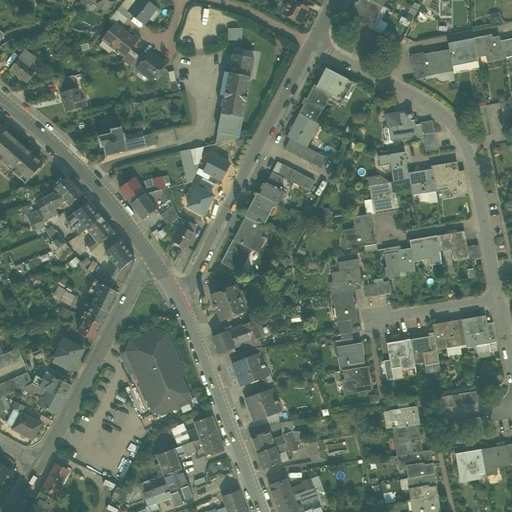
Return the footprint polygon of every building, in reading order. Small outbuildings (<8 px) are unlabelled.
[(81,0),(78,5),(84,9),(90,0),(81,0)] [(99,5),(106,11),(115,0),(90,0),(98,6),(99,5)] [(133,0),(125,0),(121,5),(129,11),(137,1),(133,0)] [(133,16),(144,24),(149,18),(148,17),(156,8),(145,0),(137,0),(137,1),(129,11),(128,12),(133,16)] [(282,14),(300,23),(308,8),(302,5),(293,0),(291,0),(289,0),(287,5),(285,9),(287,9),(284,14),(282,14)] [(372,19),(380,5),(369,0),(358,0),(349,18),(354,21),(365,27),(370,30),(375,21),(372,19)] [(275,11),(282,14),(285,9),(287,5),(280,1),(275,11)] [(121,5),(117,10),(128,19),(129,20),(133,16),(128,12),(129,11),(121,5)] [(383,7),(380,5),(372,19),(375,21),(370,30),(378,33),(388,39),(389,39),(391,35),(384,31),(377,27),(381,21),(387,9),(383,7)] [(413,16),(416,11),(412,8),(410,7),(407,13),(413,16)] [(161,12),(156,8),(148,17),(149,18),(153,21),(161,12)] [(124,24),(128,19),(117,10),(117,11),(109,20),(115,25),(115,24),(118,20),(124,24)] [(497,13),(487,16),(490,24),(500,20),(497,13)] [(407,28),(411,21),(401,16),(398,23),(407,28)] [(66,20),(60,27),(67,33),(70,28),(68,27),(70,24),(66,20)] [(354,21),(352,27),(362,32),(365,27),(354,21)] [(388,24),(381,21),(377,27),(384,31),(388,24)] [(104,40),(114,48),(126,33),(115,24),(115,25),(103,40),(104,40)] [(352,27),(349,32),(360,37),(362,32),(352,27)] [(241,29),(228,29),(228,41),(242,41),(241,29)] [(349,32),(346,37),(357,43),(360,37),(349,32)] [(137,41),(126,33),(114,48),(125,57),(130,49),(137,41)] [(378,33),(375,39),(385,44),(388,39),(378,33)] [(504,59),(503,55),(500,42),(499,36),(489,38),(489,36),(473,39),(477,56),(490,54),(491,61),(504,59)] [(354,48),(357,43),(346,37),(343,43),(354,48)] [(375,39),(372,44),(383,50),(385,44),(375,39)] [(477,61),(477,56),(473,39),(448,44),(449,49),(452,66),(477,61)] [(0,47),(3,52),(13,45),(9,40),(0,47)] [(114,48),(104,40),(100,45),(110,53),(114,48)] [(511,40),(500,42),(503,55),(511,53),(511,40)] [(372,44),(369,49),(380,55),(383,50),(372,44)] [(122,60),(126,62),(136,60),(139,56),(130,49),(125,57),(122,60)] [(377,60),(380,55),(369,49),(366,55),(377,60)] [(452,67),(452,66),(449,49),(425,54),(423,54),(427,76),(453,71),(452,67)] [(10,70),(27,83),(36,72),(29,66),(34,59),(25,52),(10,70)] [(146,74),(153,80),(166,64),(150,52),(146,56),(136,69),(143,74),(146,74)] [(411,56),(416,79),(425,77),(427,76),(423,54),(425,54),(425,52),(411,56)] [(131,65),(136,69),(146,56),(141,53),(139,56),(136,60),(131,65)] [(232,65),(230,73),(250,77),(254,59),(244,57),(234,55),(234,56),(232,65)] [(149,85),(153,80),(146,74),(143,74),(136,69),(131,65),(136,60),(126,62),(131,66),(128,69),(149,85)] [(477,61),(452,66),(452,67),(453,71),(454,74),(460,73),(460,71),(479,67),(477,61)] [(326,70),(317,87),(330,95),(342,101),(351,83),(326,70)] [(454,74),(453,71),(427,76),(425,77),(425,80),(436,78),(441,82),(447,81),(449,82),(455,81),(454,74)] [(226,96),(230,73),(224,72),(220,95),(226,96)] [(242,118),(250,77),(230,73),(226,96),(222,115),(242,118)] [(58,80),(62,93),(77,89),(74,76),(58,80)] [(324,108),(330,95),(317,87),(314,86),(299,114),(315,122),(322,108),(324,108)] [(62,93),(67,112),(83,108),(81,100),(78,88),(77,89),(62,93)] [(504,94),(497,95),(499,103),(506,101),(504,94)] [(467,102),(468,109),(474,108),(486,106),(486,102),(475,104),(475,100),(467,102)] [(500,103),(501,109),(511,106),(511,102),(511,101),(500,103)] [(126,107),(128,114),(135,112),(133,105),(126,107)] [(474,108),(476,114),(487,111),(486,106),(474,108)] [(511,112),(511,106),(501,109),(502,115),(511,112)] [(385,115),(387,128),(388,128),(392,128),(394,142),(404,140),(403,138),(407,138),(408,139),(422,137),(420,125),(415,126),(414,121),(411,121),(410,118),(412,117),(413,115),(413,113),(411,111),(409,110),(406,111),(405,113),(405,114),(399,115),(399,112),(385,115)] [(477,120),(489,117),(487,111),(476,114),(477,120)] [(511,118),(511,112),(502,115),(503,121),(511,118)] [(308,136),(315,122),(299,114),(287,137),(290,139),(295,141),(300,144),(306,147),(307,148),(312,138),(308,136)] [(222,115),(219,133),(239,137),(242,118),(222,115)] [(477,120),(478,126),(490,123),(489,117),(477,120)] [(511,125),(511,118),(503,121),(504,127),(511,125)] [(421,125),(422,135),(434,133),(433,127),(432,121),(420,123),(420,125),(421,125)] [(319,124),(315,122),(308,136),(312,138),(319,124)] [(478,126),(479,131),(491,129),(490,123),(478,126)] [(0,160),(1,161),(18,142),(0,126),(0,160)] [(104,147),(106,156),(146,147),(144,137),(126,141),(125,135),(124,133),(122,134),(120,128),(111,130),(112,134),(98,137),(101,147),(104,147)] [(389,142),(394,142),(392,128),(388,128),(387,128),(385,128),(384,129),(385,140),(384,141),(385,143),(386,144),(388,144),(389,142)] [(492,135),(491,129),(479,131),(479,132),(480,137),(492,135)] [(142,132),(125,135),(126,141),(144,137),(142,132)] [(238,139),(239,137),(219,133),(217,144),(238,139)] [(144,137),(146,147),(156,145),(154,135),(144,137)] [(284,149),(290,152),(295,141),(290,139),(287,144),(284,149)] [(290,152),(295,155),(300,144),(295,141),(290,152)] [(43,164),(18,142),(1,161),(20,178),(22,176),(26,180),(25,182),(26,183),(43,164)] [(295,155),(300,158),(306,147),(300,144),(295,155)] [(203,147),(188,150),(194,178),(203,148),(203,147)] [(300,158),(306,160),(311,150),(307,148),(306,147),(300,158)] [(186,178),(187,183),(193,181),(194,178),(188,150),(180,152),(186,178)] [(306,160),(311,163),(316,153),(311,150),(306,160)] [(393,182),(409,180),(408,174),(405,152),(377,157),(379,168),(390,166),(393,182)] [(311,163),(316,166),(322,155),(316,153),(311,163)] [(204,171),(211,175),(222,180),(230,165),(212,155),(204,171)] [(326,158),(322,155),(316,166),(321,169),(327,158),(326,158)] [(272,172),(278,175),(283,165),(278,162),(275,167),(272,172)] [(432,167),(432,170),(435,185),(448,183),(449,189),(456,188),(459,187),(457,175),(455,163),(432,167)] [(278,175),(283,178),(288,167),(283,165),(278,175)] [(284,179),(288,181),(294,170),(288,167),(283,178),(284,179)] [(211,175),(204,171),(199,168),(196,174),(203,178),(208,181),(211,175)] [(288,181),(293,184),(299,173),(294,170),(288,181)] [(432,170),(408,174),(409,180),(411,190),(412,196),(436,192),(435,185),(432,170)] [(265,191),(263,197),(272,201),(278,205),(278,204),(277,203),(282,193),(284,193),(284,192),(281,190),(281,189),(282,190),(283,188),(282,188),(283,185),(281,184),(284,179),(283,178),(278,175),(272,172),(272,173),(265,185),(262,184),(260,189),(265,191)] [(293,184),(299,186),(304,176),(299,173),(293,184)] [(456,188),(457,194),(467,193),(464,174),(457,175),(459,187),(456,188)] [(168,175),(162,177),(165,186),(171,185),(168,175)] [(367,177),(369,186),(389,183),(379,175),(367,177)] [(153,179),(155,185),(156,191),(158,191),(166,189),(165,186),(162,177),(162,176),(153,179)] [(299,186),(304,189),(310,178),(304,176),(299,186)] [(509,179),(501,177),(499,184),(506,187),(509,179)] [(58,193),(60,195),(62,197),(75,186),(67,178),(55,189),(58,193)] [(120,189),(131,204),(145,194),(146,193),(143,190),(134,178),(120,189)] [(208,181),(203,178),(200,184),(205,186),(212,190),(215,184),(208,181)] [(315,181),(310,178),(304,189),(309,192),(315,181)] [(155,185),(153,179),(143,182),(145,189),(155,185)] [(393,182),(389,183),(391,193),(395,192),(411,190),(409,180),(393,182)] [(371,200),(373,212),(394,208),(391,193),(389,183),(369,186),(371,200)] [(435,185),(436,192),(449,190),(449,189),(448,183),(435,185)] [(146,194),(156,191),(155,185),(145,189),(143,190),(146,193),(146,194)] [(75,186),(62,197),(66,202),(70,206),(82,195),(75,186)] [(212,190),(205,186),(203,191),(210,195),(212,190)] [(210,195),(203,191),(198,188),(188,207),(203,215),(213,196),(210,195)] [(166,189),(158,191),(161,196),(164,204),(170,199),(166,189)] [(265,191),(260,189),(257,194),(258,194),(263,197),(265,191)] [(149,200),(161,196),(158,191),(156,191),(146,194),(146,193),(145,194),(149,200)] [(278,204),(278,205),(283,207),(290,195),(284,192),(284,193),(282,193),(277,203),(278,204)] [(438,203),(436,192),(412,196),(413,202),(425,202),(429,202),(429,204),(438,203)] [(46,205),(62,197),(60,195),(58,196),(57,193),(55,193),(43,200),(46,205)] [(142,220),(156,210),(149,200),(145,194),(131,204),(142,220)] [(260,224),(272,201),(263,197),(258,194),(246,217),(260,224)] [(64,202),(66,202),(62,197),(46,205),(50,212),(56,209),(65,205),(64,202)] [(37,203),(40,209),(46,205),(43,200),(37,203)] [(373,212),(371,200),(363,201),(366,213),(373,212)] [(272,201),(260,224),(264,227),(273,208),(275,209),(278,205),(272,201)] [(88,202),(74,214),(79,219),(80,221),(87,229),(101,217),(98,214),(88,202)] [(50,212),(46,205),(40,209),(43,215),(44,215),(50,212)] [(23,208),(31,226),(35,224),(42,222),(46,220),(44,215),(43,215),(40,209),(31,213),(28,206),(23,208)] [(160,216),(168,226),(179,218),(176,212),(173,206),(160,216)] [(307,206),(302,216),(307,218),(312,208),(307,206)] [(331,209),(322,208),(321,219),(330,220),(331,209)] [(44,215),(46,220),(59,215),(56,209),(50,212),(44,215)] [(468,214),(462,210),(458,215),(465,219),(468,214)] [(71,226),(79,219),(74,214),(66,220),(71,226)] [(345,237),(347,248),(358,246),(374,244),(369,215),(353,217),(356,235),(345,237)] [(87,229),(95,239),(100,245),(114,233),(104,221),(101,217),(87,229)] [(264,227),(260,224),(246,217),(245,217),(233,240),(251,249),(255,251),(262,238),(267,228),(264,227)] [(433,217),(427,221),(430,225),(436,221),(433,217)] [(184,220),(181,227),(193,233),(196,226),(184,220)] [(74,226),(81,234),(87,229),(80,221),(74,226)] [(42,222),(35,224),(37,230),(44,227),(42,222)] [(169,236),(174,239),(181,227),(176,224),(169,236)] [(45,232),(48,236),(55,231),(51,226),(45,232)] [(194,234),(193,233),(181,227),(174,239),(173,242),(186,249),(194,234)] [(48,236),(52,241),(59,236),(60,235),(56,230),(55,231),(48,236)] [(157,230),(152,233),(158,243),(168,237),(163,230),(159,233),(157,230)] [(464,232),(436,237),(439,252),(455,249),(457,261),(469,259),(467,247),(464,232)] [(53,243),(58,249),(65,243),(59,236),(52,241),(53,243)] [(441,264),(439,252),(436,237),(409,241),(411,249),(412,258),(428,255),(428,259),(429,266),(441,264)] [(265,240),(262,238),(255,251),(258,253),(265,240)] [(91,251),(100,245),(95,239),(87,246),(91,251)] [(239,272),(251,249),(233,240),(221,263),(239,272)] [(114,263),(120,270),(134,258),(120,242),(106,253),(114,263)] [(58,249),(53,243),(49,246),(54,252),(58,249)] [(54,252),(62,262),(73,253),(65,243),(58,249),(54,252)] [(358,246),(359,253),(375,250),(374,244),(358,246)] [(467,247),(469,259),(481,257),(479,245),(467,247)] [(413,262),(412,258),(411,249),(396,251),(395,247),(384,249),(387,271),(392,273),(395,273),(398,276),(415,273),(413,262)] [(47,253),(39,257),(42,263),(50,259),(47,253)] [(74,270),(82,264),(76,257),(68,263),(74,270)] [(287,257),(281,261),(285,267),(291,263),(287,257)] [(82,264),(85,268),(91,263),(87,259),(82,264)] [(334,276),(337,293),(351,291),(355,290),(354,285),(357,285),(357,281),(362,280),(358,260),(340,263),(342,275),(334,276)] [(89,271),(93,273),(98,266),(93,263),(89,271)] [(114,263),(108,275),(115,279),(120,270),(114,263)] [(333,294),(337,293),(334,276),(342,275),(340,263),(337,263),(339,272),(331,273),(333,282),(329,283),(331,294),(333,294)] [(110,289),(115,279),(108,275),(103,285),(110,289)] [(88,293),(96,298),(103,285),(100,284),(94,281),(88,293)] [(390,282),(382,284),(384,295),(392,294),(390,282)] [(110,289),(103,285),(96,298),(93,305),(109,313),(119,293),(110,289)] [(211,297),(221,322),(246,311),(236,286),(211,297)] [(53,297),(60,301),(65,291),(58,287),(53,297)] [(60,301),(70,307),(75,296),(65,291),(60,301)] [(355,318),(351,291),(337,293),(333,294),(338,321),(349,319),(355,318)] [(102,326),(109,313),(93,305),(88,313),(86,312),(84,317),(102,326)] [(72,312),(63,307),(58,315),(67,320),(72,312)] [(301,315),(291,316),(292,323),(302,321),(301,315)] [(475,341),(476,346),(490,344),(486,324),(485,316),(461,320),(462,325),(465,343),(475,341)] [(95,340),(102,326),(84,317),(81,321),(84,323),(80,332),(95,340)] [(338,321),(340,334),(352,332),(349,319),(338,321)] [(212,339),(219,355),(244,344),(258,338),(264,335),(260,324),(256,326),(253,321),(212,339)] [(432,325),(434,336),(436,349),(446,347),(446,349),(460,347),(461,347),(458,326),(457,321),(456,321),(456,323),(452,324),(451,322),(432,325)] [(486,324),(490,344),(495,343),(496,342),(492,323),(486,324)] [(458,326),(461,347),(466,346),(465,343),(462,325),(458,326)] [(151,411),(162,416),(180,408),(189,404),(190,404),(192,399),(182,377),(185,372),(168,333),(157,329),(129,341),(125,351),(126,354),(124,354),(124,356),(127,363),(128,364),(130,363),(135,375),(151,411)] [(353,338),(352,332),(340,334),(341,340),(353,338)] [(434,336),(410,340),(414,362),(424,361),(425,366),(438,364),(436,349),(434,336)] [(32,342),(27,337),(22,342),(28,347),(32,342)] [(262,348),(258,338),(244,344),(246,350),(261,348),(262,348)] [(354,345),(353,338),(341,340),(335,341),(336,348),(338,347),(354,345)] [(70,365),(74,368),(84,349),(64,339),(55,358),(70,365)] [(415,367),(414,362),(410,340),(387,344),(390,360),(391,367),(401,366),(401,369),(415,367)] [(495,343),(490,344),(476,346),(477,353),(490,351),(490,352),(497,351),(495,343)] [(340,371),(344,371),(363,367),(363,363),(365,363),(361,344),(354,345),(338,347),(340,357),(338,358),(340,371)] [(460,347),(446,349),(448,357),(461,355),(460,347)] [(12,351),(7,353),(12,364),(23,359),(20,353),(19,348),(12,351)] [(245,350),(248,358),(259,354),(260,357),(263,355),(261,348),(246,350),(245,350)] [(40,350),(32,353),(35,359),(42,356),(40,350)] [(132,376),(135,375),(130,363),(128,364),(127,363),(124,356),(124,354),(126,354),(125,351),(122,353),(121,357),(128,374),(132,376)] [(6,367),(12,364),(7,353),(3,355),(1,356),(6,367)] [(233,364),(241,386),(252,381),(265,376),(262,368),(265,367),(264,365),(263,366),(260,357),(259,354),(248,358),(233,364)] [(52,363),(67,371),(70,365),(55,358),(52,363)] [(383,362),(386,375),(392,374),(391,367),(390,360),(383,362)] [(438,364),(425,366),(426,374),(440,371),(438,364)] [(265,376),(268,383),(273,381),(267,366),(265,367),(262,368),(265,376)] [(401,366),(391,367),(392,374),(393,380),(403,378),(402,376),(401,369),(401,366)] [(368,367),(363,367),(344,371),(346,380),(341,381),(344,395),(372,391),(368,367)] [(415,367),(401,369),(402,376),(416,374),(415,367)] [(315,371),(303,369),(302,378),(313,379),(315,371)] [(492,369),(486,377),(493,382),(498,374),(492,369)] [(46,372),(42,379),(51,384),(55,377),(55,376),(46,372)] [(27,373),(22,375),(27,386),(32,384),(27,373)] [(21,388),(27,386),(22,375),(16,377),(21,388)] [(36,376),(32,384),(47,391),(55,395),(57,393),(64,398),(65,398),(71,385),(55,377),(51,384),(42,379),(36,376)] [(252,381),(255,388),(268,383),(265,376),(252,381)] [(16,391),(21,388),(16,377),(11,380),(16,391)] [(10,393),(16,391),(11,380),(5,382),(10,393)] [(0,385),(4,396),(10,393),(5,382),(0,384),(0,385)] [(270,391),(268,383),(255,388),(257,396),(270,391)] [(32,390),(44,397),(47,391),(32,384),(27,386),(21,388),(16,391),(20,393),(25,391),(30,393),(32,390)] [(246,400),(254,422),(278,413),(275,405),(278,404),(277,401),(276,401),(272,390),(270,391),(257,396),(246,400)] [(55,395),(47,391),(44,397),(40,405),(56,414),(64,398),(57,393),(55,395)] [(377,395),(369,396),(370,405),(375,404),(379,404),(377,395)] [(0,397),(0,412),(10,408),(4,396),(0,397)] [(15,402),(12,407),(22,412),(24,407),(15,402)] [(398,411),(409,409),(408,402),(397,404),(398,411)] [(192,409),(189,404),(180,408),(183,413),(192,409)] [(397,421),(398,428),(417,424),(419,424),(416,408),(409,409),(398,411),(390,412),(392,422),(397,421)] [(13,427),(21,413),(13,409),(6,423),(13,427)] [(392,422),(390,412),(383,413),(386,430),(392,429),(398,428),(397,421),(392,422)] [(12,429),(33,440),(41,424),(21,413),(13,427),(12,429)] [(199,433),(201,439),(218,433),(212,416),(195,422),(197,428),(199,433)] [(280,424),(281,431),(292,429),(291,422),(280,424)] [(173,428),(176,436),(187,432),(187,431),(184,423),(173,428)] [(422,452),(417,424),(398,428),(392,429),(394,439),(398,439),(399,445),(397,446),(399,456),(422,452)] [(199,433),(197,428),(187,431),(187,432),(189,437),(199,433)] [(251,438),(257,454),(275,447),(272,441),(268,431),(251,438)] [(189,437),(187,432),(176,436),(180,447),(182,446),(183,445),(191,443),(189,437)] [(282,435),(283,437),(286,444),(295,441),(291,432),(282,435)] [(299,432),(291,432),(295,441),(301,439),(299,432)] [(189,437),(191,443),(192,442),(201,439),(199,433),(189,437)] [(224,449),(218,433),(201,439),(192,442),(194,447),(203,444),(207,456),(224,449)] [(275,447),(286,444),(283,437),(272,441),(275,447)] [(295,441),(286,444),(287,449),(289,452),(298,449),(295,441)] [(183,445),(182,446),(184,453),(185,455),(196,451),(194,447),(192,442),(191,443),(183,445)] [(309,444),(312,456),(319,454),(316,442),(309,444)] [(277,453),(287,449),(286,444),(275,447),(277,453)] [(177,456),(184,453),(182,446),(180,447),(174,449),(177,456)] [(510,465),(510,464),(507,446),(491,449),(491,452),(482,453),(485,473),(486,476),(497,474),(496,468),(510,465)] [(275,447),(257,454),(263,470),(281,463),(278,455),(277,453),(275,447)] [(157,455),(160,463),(164,475),(182,469),(183,469),(180,460),(179,461),(177,456),(174,449),(157,455)] [(424,452),(422,452),(399,456),(398,457),(400,469),(410,467),(412,478),(435,474),(431,451),(424,452)] [(479,474),(485,473),(482,453),(481,452),(477,452),(477,451),(456,455),(459,475),(467,473),(468,481),(480,479),(479,474)] [(285,452),(278,455),(281,463),(289,460),(285,452)] [(122,460),(115,477),(122,480),(130,463),(122,460)] [(160,477),(164,475),(160,463),(155,465),(160,477)] [(0,483),(4,486),(12,473),(0,465),(0,483)] [(44,486),(57,493),(68,472),(55,465),(44,486)] [(166,481),(167,484),(170,491),(188,484),(182,469),(164,475),(166,481)] [(460,482),(468,481),(467,473),(459,475),(460,482)] [(439,495),(435,474),(412,478),(411,478),(413,488),(409,489),(409,491),(413,490),(415,500),(439,495)] [(319,476),(311,480),(314,488),(325,494),(319,476)] [(204,478),(194,481),(195,486),(206,482),(204,478)] [(409,489),(407,479),(399,480),(402,491),(409,489)] [(275,503),(293,496),(291,490),(287,480),(269,486),(275,503)] [(303,486),(305,492),(314,488),(311,480),(302,483),(303,486)] [(164,493),(170,491),(167,484),(161,487),(164,493)] [(188,484),(170,491),(172,496),(175,506),(193,499),(188,484)] [(44,486),(37,498),(37,499),(38,499),(35,506),(34,505),(30,511),(48,511),(51,506),(52,507),(53,506),(59,494),(57,493),(44,486)] [(131,487),(124,500),(128,502),(135,489),(134,486),(131,487)] [(303,486),(291,490),(293,496),(305,492),(303,486)] [(128,493),(117,487),(111,498),(122,503),(128,493)] [(154,496),(164,493),(161,487),(152,490),(154,496)] [(314,488),(305,492),(306,496),(308,500),(317,497),(314,488)] [(145,492),(148,499),(154,496),(152,490),(145,492)] [(225,508),(227,511),(231,511),(245,507),(239,491),(221,497),(225,508)] [(295,501),(306,496),(305,492),(293,496),(295,501)] [(157,501),(166,498),(164,493),(154,496),(156,501),(157,501)] [(442,511),(439,495),(415,500),(417,510),(414,511),(413,511),(442,511)] [(299,511),(297,507),(295,501),(293,496),(275,503),(278,511),(299,511)] [(147,511),(148,511),(160,508),(157,501),(156,501),(150,504),(145,506),(146,509),(147,511)]
